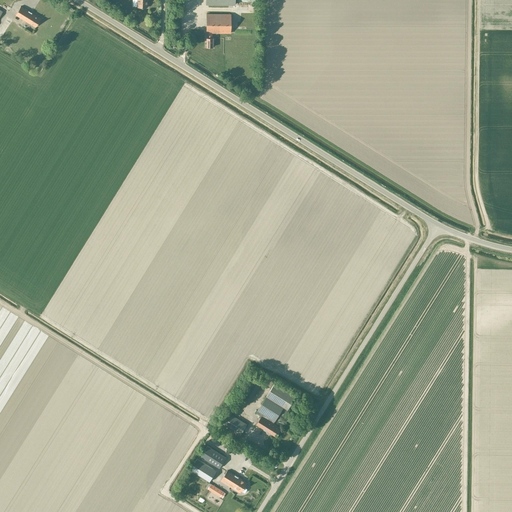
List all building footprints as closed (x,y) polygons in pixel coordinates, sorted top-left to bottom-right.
[(20,6),(15,14),(35,27),(40,18),(31,13),(28,10),(28,11),(20,6)] [(230,33),(230,14),(206,14),(206,33),(207,33),(207,38),(206,38),(206,47),(212,47),(212,38),(211,38),(211,33),(230,33)] [(253,374),(239,396),(249,403),(264,381),(253,374)] [(266,396),(286,408),(288,409),(296,396),(275,383),(266,396)] [(261,416),(256,424),(263,429),(267,432),(267,431),(276,437),(281,428),(273,423),(279,414),(281,415),(286,408),(266,396),(256,413),(261,416)] [(240,435),(247,424),(229,412),(222,423),(240,435)] [(207,444),(200,455),(220,467),(226,456),(207,444)] [(209,481),(216,470),(197,458),(190,469),(209,481)] [(244,487),(247,483),(238,477),(235,475),(227,470),(222,479),(242,491),(244,492),(245,492),(246,490),(246,489),(244,487)] [(205,487),(220,497),(223,491),(209,482),(205,487)]
